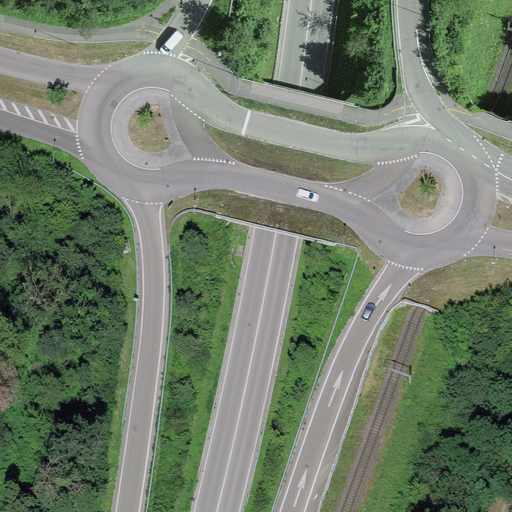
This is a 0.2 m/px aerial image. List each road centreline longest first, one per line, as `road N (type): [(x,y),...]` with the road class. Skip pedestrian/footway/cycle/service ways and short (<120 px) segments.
road 1 (motorway): [(311,0),(252,354),(215,511)]
road 2 (motorway): [(143,184),(151,290),(124,511)]
road 3 (primary): [(447,143),(421,138),(355,147),(240,122),(173,75),(137,72)]
road 4 (primary): [(143,184),(221,173),(330,198),(412,251)]
road 5 (motorway): [(291,511),(357,337),(412,251)]
road 6 (tertiary): [(447,143),(416,77),(407,0)]
road 7 (primary): [(123,78),(0,61)]
